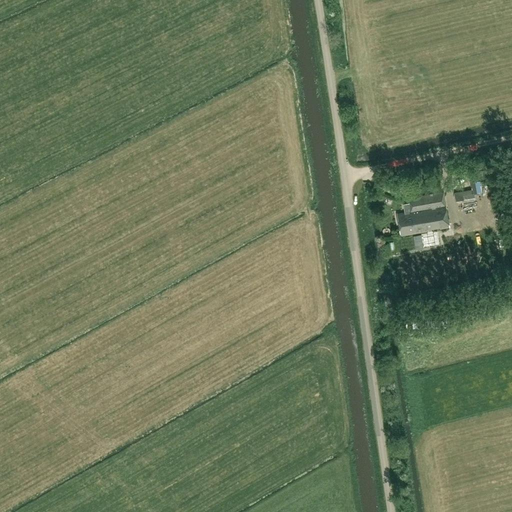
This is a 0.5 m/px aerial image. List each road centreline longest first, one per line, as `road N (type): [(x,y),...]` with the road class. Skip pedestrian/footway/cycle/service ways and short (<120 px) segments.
road 1 (unclassified): [(393,511),(316,0)]
road 2 (track): [(511,133),(343,172)]
